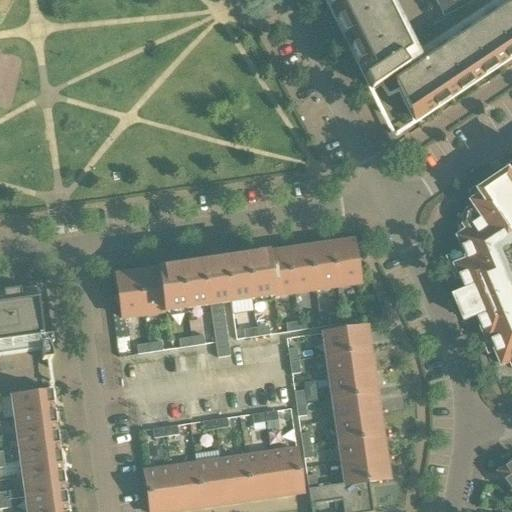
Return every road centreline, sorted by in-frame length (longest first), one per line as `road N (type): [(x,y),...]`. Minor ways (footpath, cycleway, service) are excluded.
road 1 (residential): [(387,205),(75,247)]
road 2 (residential): [(110,511),(75,247)]
road 3 (residential): [(467,433),(456,368),(387,205)]
road 4 (residential): [(387,205),(291,0)]
road 5 (residential): [(511,127),(387,205)]
